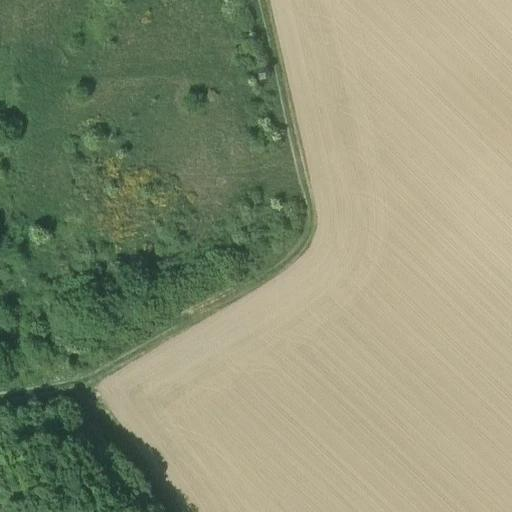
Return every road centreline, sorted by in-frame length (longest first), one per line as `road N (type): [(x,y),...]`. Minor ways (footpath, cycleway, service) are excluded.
road 1 (track): [(0,397),(91,380),(318,243),(262,0)]
road 2 (track): [(91,380),(182,511)]
